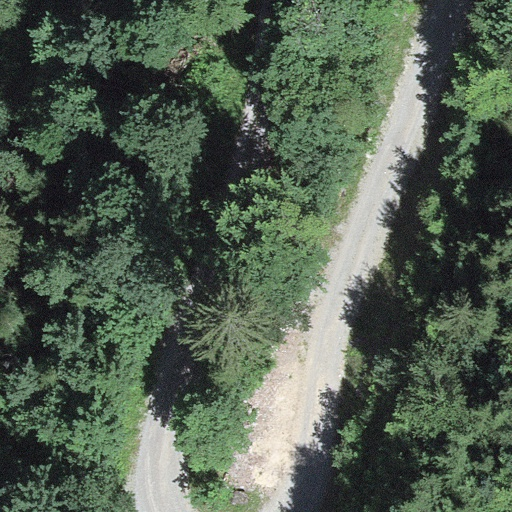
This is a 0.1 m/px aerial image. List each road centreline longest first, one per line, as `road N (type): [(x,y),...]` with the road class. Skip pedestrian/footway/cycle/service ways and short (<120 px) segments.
road 1 (track): [(456,0),(397,170),(343,288),(322,360),(306,476),(291,511)]
road 2 (track): [(276,0),(257,144),(172,358),(158,415),(152,474),(161,511)]
